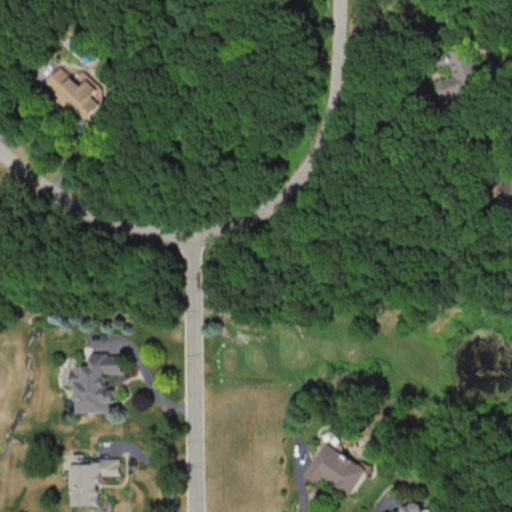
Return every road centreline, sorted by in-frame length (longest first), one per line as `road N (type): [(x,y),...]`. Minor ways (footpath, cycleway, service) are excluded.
road 1 (residential): [(0,152),(51,198),(131,231),(175,236),(248,219),(292,187),(316,153),(335,95),(338,0)]
road 2 (residential): [(190,234),(194,511)]
